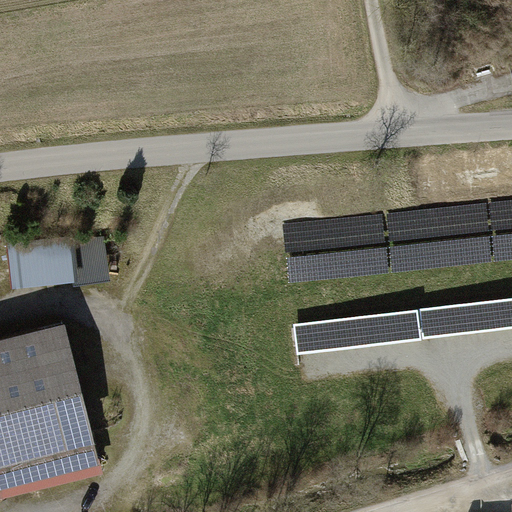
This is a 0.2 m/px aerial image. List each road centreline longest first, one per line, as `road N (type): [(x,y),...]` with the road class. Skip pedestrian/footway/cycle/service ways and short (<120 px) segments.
road 1 (tertiary): [(0,178),(156,156),(511,131)]
road 2 (track): [(404,139),(379,0)]
road 3 (unclassified): [(511,472),(395,511)]
